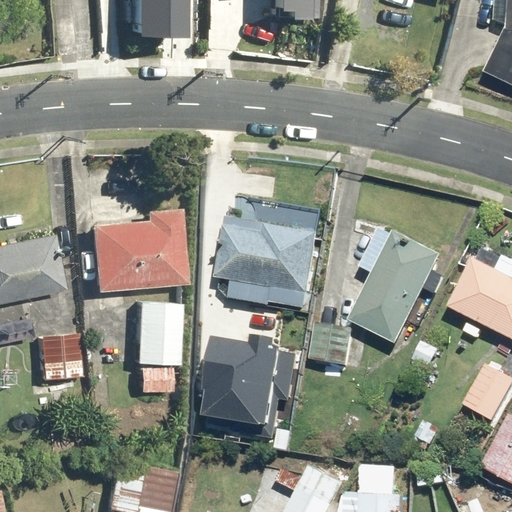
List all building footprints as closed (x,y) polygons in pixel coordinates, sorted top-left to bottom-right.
[(131,0),(131,27),(177,28),(177,0),(131,0)] [(267,0),(268,6),(275,6),(275,15),(315,17),(315,0),(267,0)] [(511,0),(510,34),(488,72),(511,86),(511,0)] [(219,219),(215,275),(233,276),(231,295),(309,300),(324,215),(237,206),(236,220),(219,219)] [(179,284),(174,209),(81,215),(87,291),(179,284)] [(0,244),(0,301),(56,291),(45,236),(0,244)] [(392,237),(350,322),(398,346),(441,261),(392,237)] [(511,261),(484,248),(452,312),(511,341),(511,261)] [(134,300),(130,363),(174,366),(178,303),(134,300)] [(351,332),(321,327),(316,361),(346,365),(351,332)] [(253,339),(219,334),(205,427),(280,438),(286,397),(296,398),(303,347),(282,344),(283,336),(255,331),(253,339)] [(73,334),(31,337),(34,382),(76,379),(73,334)] [(442,350),(422,339),(409,363),(430,374),(442,350)] [(166,368),(135,367),(134,392),(165,394),(166,368)] [(463,407),(490,421),(511,382),(485,367),(463,407)] [(481,476),(511,489),(511,416),(509,415),(481,476)] [(443,431),(426,420),(414,440),(430,450),(443,431)] [(160,511),(167,468),(111,460),(104,507),(135,511),(160,511)] [(310,464),(286,511),(333,511),(348,483),(310,464)] [(83,511),(85,509),(66,494),(53,511),(54,511),(83,511)] [(396,511),(397,498),(362,496),(361,511),(396,511)]
